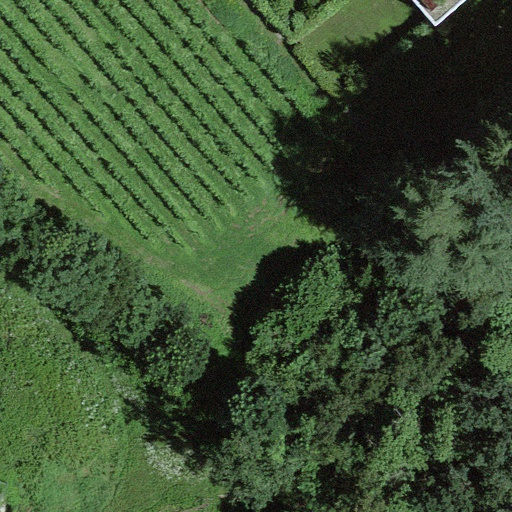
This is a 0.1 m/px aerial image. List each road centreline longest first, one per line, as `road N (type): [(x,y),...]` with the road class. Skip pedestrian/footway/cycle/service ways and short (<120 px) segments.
road 1 (motorway): [(511,369),(60,0)]
road 2 (motorway): [(0,230),(344,511)]
